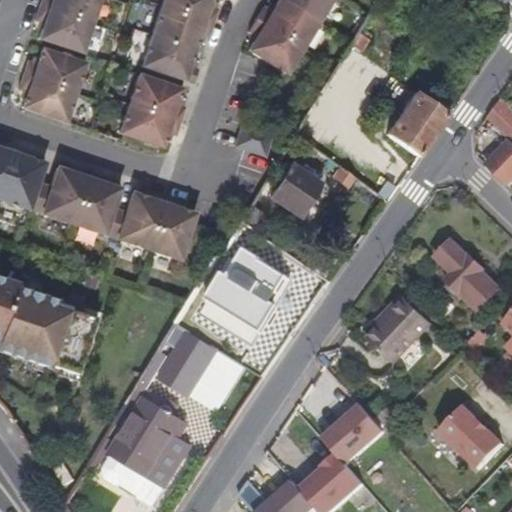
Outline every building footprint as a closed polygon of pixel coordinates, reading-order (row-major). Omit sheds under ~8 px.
[(89,27),(97,0),(40,0),(37,9),(89,27)] [(208,3),(209,0),(161,0),(159,8),(211,25),(215,12),(211,10),(206,9),(208,3)] [(300,50),(316,24),(278,0),(273,8),(269,14),(265,11),(262,9),(254,21),(300,50)] [(316,24),(331,0),(277,0),(278,0),(316,24)] [(206,40),(211,25),(159,8),(149,38),(191,53),(195,42),(197,37),(202,38),(206,40)] [(79,56),(89,27),(37,9),(33,23),(36,25),(42,27),(40,32),(36,41),(79,56)] [(284,76),(300,50),(254,21),(246,34),(249,36),(254,39),(251,44),(246,52),(284,76)] [(246,42),(251,44),(254,39),(249,36),(246,42)] [(356,55),(363,43),(354,37),(347,48),(356,55)] [(188,62),(191,53),(149,38),(138,68),(190,86),(195,71),(191,70),(186,68),(188,62)] [(72,95),(82,66),(39,51),(36,60),(34,66),(29,65),(25,63),(20,77),(72,95)] [(62,124),(72,95),(20,77),(15,91),(19,93),(25,94),(23,100),(19,110),(62,124)] [(175,101),(178,91),(135,77),(126,106),(177,124),(182,110),(179,108),(173,107),(175,101)] [(416,157),(446,116),(415,96),(386,136),(416,157)] [(511,139),(511,113),(500,101),(487,120),(509,142),(511,139)] [(173,138),(177,124),(126,106),(116,135),(158,150),(161,140),(163,135),(169,136),(173,138)] [(262,157),(269,136),(240,126),(232,147),(262,157)] [(508,188),(511,185),(511,145),(510,144),(487,168),(508,188)] [(0,183),(11,149),(0,145),(0,183)] [(35,184),(41,165),(29,161),(24,159),(26,154),(11,149),(0,183),(0,203),(31,214),(41,186),(35,184)] [(258,194),(269,201),(286,174),(274,167),(258,194)] [(69,227),(87,175),(72,170),(71,175),(65,173),(53,169),(47,188),(41,186),(31,214),(69,227)] [(350,179),(337,171),(332,180),(344,188),(350,179)] [(298,222),(316,193),(286,174),(269,201),(298,222)] [(107,239),(116,212),(110,210),(116,191),(105,187),(99,185),(101,179),(87,175),(69,227),(107,239)] [(144,252),(162,200),(148,195),(146,201),(141,199),(129,195),(122,214),(116,212),(107,239),(144,252)] [(177,263),(192,216),(180,212),(174,211),(176,205),(162,200),(144,252),(177,263)] [(244,237),(253,220),(245,214),(235,231),(244,237)] [(214,235),(224,241),(229,234),(218,227),(214,235)] [(219,276),(245,237),(244,237),(235,231),(211,271),(219,276)] [(445,284),(477,315),(500,291),(482,275),(485,272),(452,242),(435,260),(452,277),(445,284)] [(291,287),(299,275),(279,262),(272,274),(291,287)] [(86,273),(82,284),(93,288),(97,277),(86,273)] [(0,280),(0,355),(30,366),(41,369),(46,371),(47,368),(57,371),(74,378),(76,372),(89,331),(92,321),(77,315),(53,307),(54,303),(13,289),(14,286),(0,280)] [(392,366),(431,327),(403,299),(390,312),(394,316),(380,330),(368,342),(392,366)] [(92,321),(89,331),(93,332),(98,316),(79,310),(77,315),(92,321)] [(380,330),(394,316),(390,312),(376,326),(380,330)] [(511,315),(503,325),(511,333),(511,315)] [(474,352),(487,338),(480,331),(468,344),(467,345),(474,352)] [(189,335),(161,380),(186,397),(206,365),(211,368),(219,354),(189,335)] [(187,406),(211,368),(206,365),(186,397),(161,380),(157,386),(187,406)] [(39,374),(41,369),(30,366),(29,371),(39,374)] [(74,378),(57,371),(55,377),(75,384),(78,372),(76,372),(74,378)] [(137,495),(146,481),(149,482),(164,492),(192,448),(177,438),(185,426),(146,401),(113,455),(112,459),(106,469),(109,472),(104,479),(120,490),(123,488),(135,496),(137,495)] [(355,422),(326,448),(333,455),(351,474),(390,439),(388,437),(384,432),(362,408),(351,418),(355,422)] [(502,446),(462,408),(439,432),(479,470),(502,446)] [(379,418),(387,428),(394,421),(397,418),(389,409),(379,418)] [(384,432),(388,437),(399,425),(394,421),(387,428),(384,432)] [(317,511),(332,511),(361,486),(351,474),(333,455),(320,468),(322,469),(298,491),(314,509),(317,511)] [(61,468),(52,474),(62,490),(71,484),(61,468)] [(267,506),(249,486),(237,498),(249,511),(310,511),(314,509),(298,491),(291,483),(267,506)] [(249,486),(246,483),(237,498),(249,486)]
